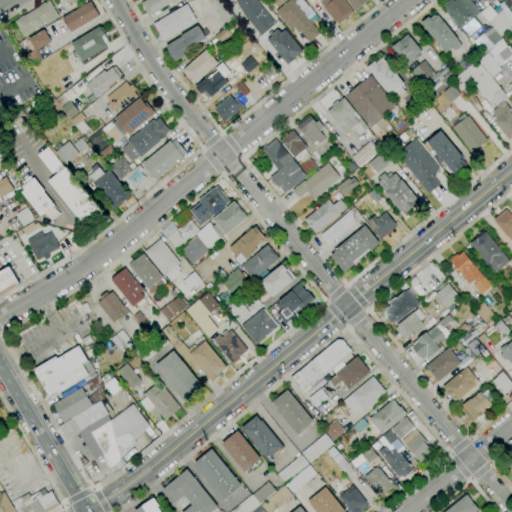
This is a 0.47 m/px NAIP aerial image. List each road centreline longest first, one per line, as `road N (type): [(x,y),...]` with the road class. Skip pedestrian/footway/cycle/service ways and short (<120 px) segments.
road 1 (residential): [(114,0),(158,75),(511,508)]
road 2 (tertiary): [(511,168),(88,509)]
road 3 (residential): [(412,0),(100,257),(0,316)]
road 4 (secondary): [(88,509),(0,366)]
road 5 (residential): [(511,425),(406,511)]
